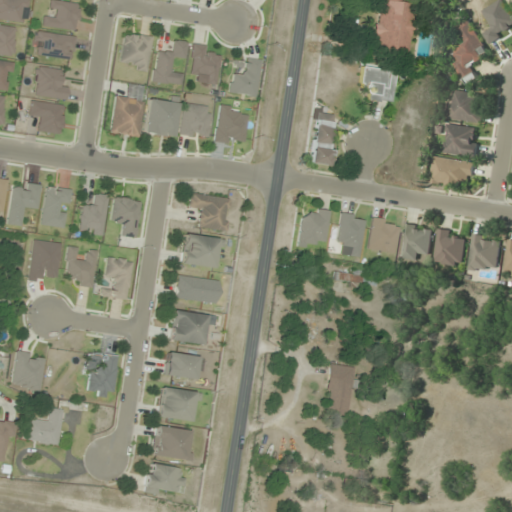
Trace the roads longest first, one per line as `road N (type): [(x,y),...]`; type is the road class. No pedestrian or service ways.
road 1 (tertiary): [(226,511),(304,0)]
road 2 (residential): [(0,150),(141,172),(214,170),(511,215)]
road 3 (residential): [(108,461),(126,434),(162,170)]
road 4 (residential): [(107,0),(83,163)]
road 5 (residential): [(235,23),(107,2)]
